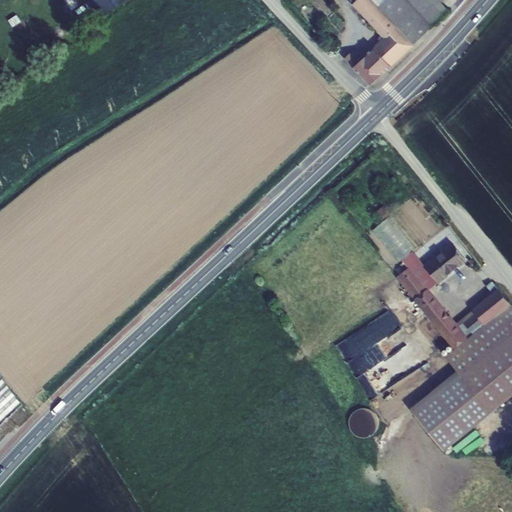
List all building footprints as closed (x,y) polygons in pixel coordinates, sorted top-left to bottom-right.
[(88,0),(101,18),(128,0),(88,0)] [(371,85),(413,45),(370,0),(350,0),(386,37),(360,62),(352,53),(345,58),(371,85)] [(370,0),(413,45),(448,12),(439,3),(440,0),(370,0)] [(381,220),(390,213),(384,205),(374,213),(381,220)] [(372,231),(399,262),(402,259),(413,249),(417,247),(390,216),(372,231)] [(460,266),(468,259),(463,252),(458,246),(453,241),(446,246),(444,245),(432,255),(433,256),(424,264),(438,281),(439,282),(449,275),(448,274),(458,265),(460,266)] [(429,287),(430,289),(438,281),(424,264),(413,250),(402,259),(408,267),(410,266),(427,288),(429,287)] [(396,277),(454,348),(468,337),(457,322),(430,289),(429,287),(427,288),(410,266),(408,267),(396,277)] [(493,292),(498,287),(493,281),(487,285),(493,292)] [(511,303),(498,287),(493,292),(472,308),(473,309),(485,324),(511,303)] [(511,394),(511,304),(511,303),(485,324),(454,348),(445,355),(457,369),(410,407),(444,451),(511,394)] [(468,337),(485,324),(473,309),(457,322),(468,337)] [(347,361),(382,343),(373,325),(338,343),(347,361)] [(0,422),(22,402),(0,374),(0,422)] [(354,411),(351,415),(349,420),(349,425),(351,430),(354,434),(359,436),(363,438),(368,437),(373,435),(376,432),(379,427),(379,422),(379,417),(376,413),(373,410),(368,408),(363,407),(358,409),(354,411)]
